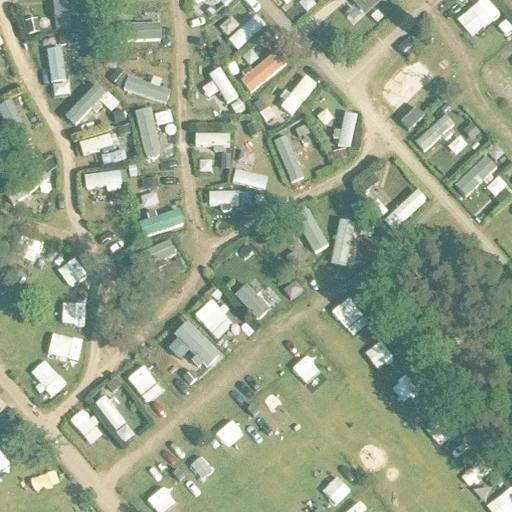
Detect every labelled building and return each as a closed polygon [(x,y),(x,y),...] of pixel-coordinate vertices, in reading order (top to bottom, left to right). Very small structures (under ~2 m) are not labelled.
[(55,0),(58,32),(74,31),(72,0),(55,0)] [(381,0),(347,0),(365,20),(384,3),(381,0)] [(464,0),(450,12),(459,22),(486,0),(464,0)] [(239,52),(269,28),(260,17),(230,40),(239,52)] [(222,27),(231,39),(240,32),(232,20),(222,27)] [(163,24),(120,26),(122,44),(165,42),(163,24)] [(50,51),(54,84),(67,82),(63,50),(50,51)] [(511,59),(501,70),(511,82),(511,81),(511,59)] [(250,92),(285,75),(277,60),(242,77),(250,92)] [(82,124),(104,99),(95,90),(72,115),(82,124)] [(411,132),(427,118),(419,109),(403,123),(411,132)] [(347,114),(340,147),(352,150),(360,117),(347,114)] [(448,117),(417,143),(426,153),(457,127),(448,117)] [(85,156),(116,147),(112,135),(82,144),(85,156)] [(198,148),(233,148),(233,135),(198,135),(198,148)] [(291,184),(303,181),(293,138),(280,141),(291,184)] [(487,158),(458,188),(470,200),(499,170),(487,158)] [(270,189),(272,176),(236,172),(235,185),(270,189)] [(124,174),(87,176),(88,191),(125,189),(124,174)] [(367,196),(378,189),(373,182),(362,190),(367,196)] [(385,221),(393,232),(430,203),(422,192),(385,221)] [(241,206),(241,194),(212,194),(212,207),(241,206)] [(371,208),(381,220),(390,212),(379,200),(371,208)] [(511,209),(491,226),(499,236),(511,226),(511,209)] [(146,239),(187,226),(182,210),(141,223),(146,239)] [(313,216),(301,221),(318,254),(329,248),(313,216)] [(350,262),(358,227),(345,224),(337,259),(350,262)] [(172,243),(129,259),(135,275),(178,259),(172,243)] [(262,324),(277,316),(255,276),(240,284),(262,324)] [(171,349),(181,362),(192,352),(208,371),(223,358),(192,323),(176,337),(180,341),(171,349)] [(109,392),(98,399),(117,431),(128,424),(109,392)]
